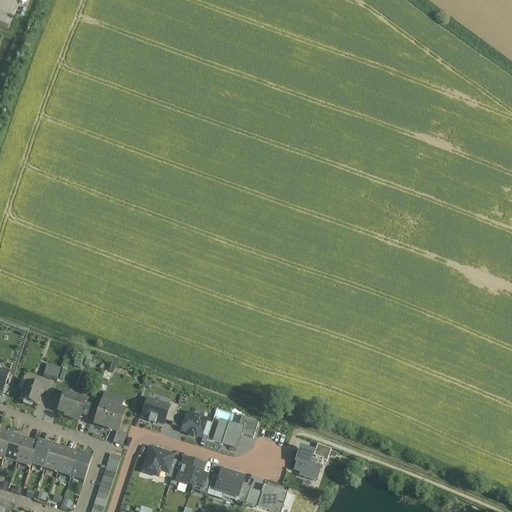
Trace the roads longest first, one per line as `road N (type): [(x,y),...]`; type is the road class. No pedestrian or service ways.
road 1 (residential): [(113,511),(140,432),(257,470),(270,459)]
road 2 (residential): [(0,406),(101,445),(81,511)]
